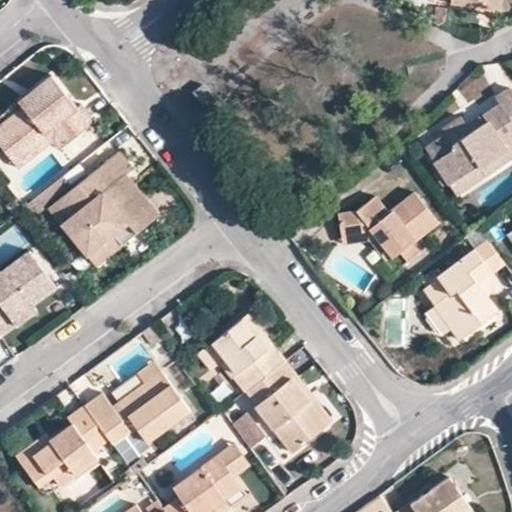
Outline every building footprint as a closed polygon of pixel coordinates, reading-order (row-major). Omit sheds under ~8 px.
[(80,104),(77,107),(51,75),(19,101),(24,108),(0,127),(0,145),(14,162),(55,127),(69,144),(96,122),(80,104)] [(493,94),(474,108),(474,117),(466,122),(456,108),(438,122),(441,127),(423,142),(450,176),(478,155),(485,164),(511,142),(511,88),(502,76),(488,87),(493,94)] [(217,99),(204,84),(194,91),(207,107),(217,99)] [(0,117),(0,127),(24,108),(19,101),(0,117)] [(14,162),(20,169),(53,141),(61,151),(69,144),(55,127),(14,162)] [(134,170),(120,152),(55,203),(68,220),(63,224),(88,255),(128,222),(132,226),(150,211),(133,191),(121,194),(114,185),(129,174),(134,170)] [(485,164),(478,155),(450,176),(457,186),(485,164)] [(114,185),(121,194),(133,191),(150,211),(156,207),(129,174),(114,185)] [(433,216),(410,187),(384,207),(370,191),(351,207),(334,210),(337,232),(360,229),(368,222),(374,230),(371,232),(372,235),(387,253),(393,248),(402,258),(413,247),(405,238),(433,216)] [(55,203),(50,207),(63,224),(68,220),(55,203)] [(132,226),(128,222),(88,255),(97,266),(163,214),(156,207),(150,211),(132,226)] [(368,222),(360,229),(337,232),(338,239),(372,235),(371,232),(374,230),(368,222)] [(500,260),(482,236),(470,246),(489,270),(500,260)] [(56,279),(29,244),(0,265),(0,329),(0,330),(16,318),(12,312),(32,298),(47,285),(56,279)] [(489,270),(470,246),(433,274),(429,269),(418,277),(424,284),(419,288),(431,303),(448,325),(456,336),(493,308),(483,293),(476,297),(469,287),(487,272),(489,270)] [(487,272),(469,287),(476,297),(483,293),(487,272)] [(12,312),(16,318),(36,304),(35,301),(32,298),(12,312)] [(431,303),(423,310),(439,332),(448,325),(431,303)] [(246,309),(241,314),(264,343),(270,339),(246,309)] [(178,313),(166,320),(180,344),(192,337),(178,313)] [(241,314),(209,339),(223,356),(218,360),(230,376),(232,375),(244,389),(246,387),(284,357),(270,339),(264,343),(241,314)] [(209,339),(203,344),(216,361),(218,360),(223,356),(209,339)] [(159,365),(152,355),(135,367),(142,377),(159,365)] [(293,449),(328,420),(291,374),(296,370),(284,357),(246,387),(257,401),(255,403),(293,449)] [(135,420),(147,435),(188,402),(159,365),(142,377),(118,396),(123,403),(135,420)] [(296,370),(291,374),(328,420),(333,416),(296,370)] [(211,393),(220,404),(235,391),(227,380),(211,393)] [(101,387),(84,400),(108,433),(112,438),(129,424),(116,408),(101,387)] [(66,413),(71,419),(48,437),(19,459),(34,480),(48,469),(52,475),(58,483),(96,453),(91,445),(108,433),(84,400),(66,413)] [(123,403),(116,408),(129,424),(135,420),(123,403)] [(248,408),(233,419),(251,443),(267,432),(248,408)] [(48,437),(43,431),(14,453),(19,459),(48,437)] [(216,449),(173,481),(180,491),(164,503),(170,511),(198,511),(213,502),(225,492),(240,480),(216,449)] [(52,475),(48,469),(34,480),(39,486),(52,475)] [(469,511),(473,509),(450,476),(411,502),(418,511),(469,511)] [(230,500),(225,492),(213,502),(218,509),(230,500)] [(170,511),(164,503),(151,511),(144,511),(135,499),(117,511),(170,511)]
